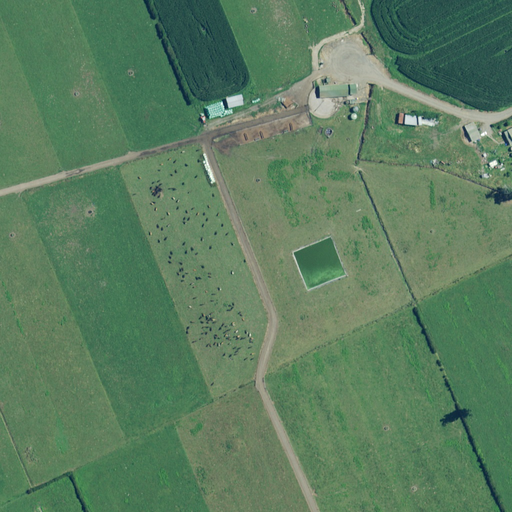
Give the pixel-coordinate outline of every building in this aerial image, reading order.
[(354,96),(354,85),(317,87),(318,98),(354,96)] [(242,105),(240,95),(225,99),(227,109),(242,105)] [(336,120),(333,116),(327,120),(331,125),(336,120)] [(438,120),(404,116),(403,125),(437,128),(438,120)] [(479,139),(472,123),(463,127),(471,143),(479,139)] [(511,144),(511,128),(503,133),(509,146),(511,144)]
